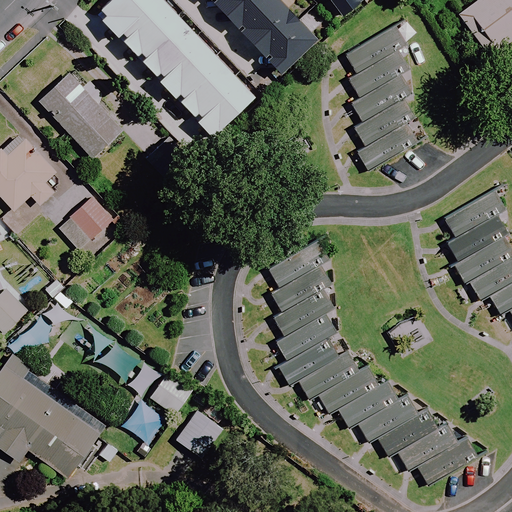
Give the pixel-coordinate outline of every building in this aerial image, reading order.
[(99,21),(115,37),(211,139),(253,99),(159,0),(111,0),(100,11),(105,16),(99,21)] [(511,40),(511,0),(479,0),(458,17),(489,58),(511,40)] [(257,43),(223,6),(199,28),(233,65),(257,43)] [(356,76),(397,52),(405,47),(394,29),(345,58),(356,76)] [(403,78),(410,74),(397,52),(356,76),(348,81),(361,103),(403,78)] [(120,132),(66,74),(37,102),(91,160),(120,132)] [(352,108),(364,128),(406,102),(414,97),(403,78),(361,103),(352,108)] [(408,125),(416,120),(406,102),(364,128),(355,133),(365,150),(408,125)] [(408,125),(365,150),(357,155),(368,174),(419,143),(408,125)] [(188,159),(168,140),(146,161),(166,181),(188,159)] [(54,174),(26,141),(6,158),(0,151),(0,198),(13,213),(30,197),(38,206),(52,193),(43,183),(54,174)] [(454,239),(494,216),(503,211),(493,193),(444,222),(447,228),(454,239)] [(112,222),(91,198),(57,228),(78,252),(112,222)] [(458,266),(506,239),(494,216),(454,239),(446,244),(458,266)] [(469,286),(511,260),(511,248),(506,239),(458,266),(454,269),(465,288),(469,286)] [(281,288),(322,264),(331,259),(319,240),(270,270),(281,288)] [(488,298),(511,283),(511,260),(469,286),(479,303),(488,298)] [(322,264),(281,288),(268,296),(280,316),(326,291),(335,286),(322,264)] [(511,283),(488,298),(500,319),(511,311),(511,283)] [(26,313),(5,291),(0,295),(0,331),(3,335),(26,313)] [(326,291),(280,316),(272,321),(284,340),(328,316),(338,310),(326,291)] [(511,335),(511,311),(500,319),(510,337),(511,335)] [(328,316),(284,340),(274,346),(286,366),(335,337),(339,335),(328,316)] [(335,337),(286,366),(276,371),(287,390),(297,383),(345,355),(335,337)] [(0,447),(18,461),(30,445),(65,474),(103,428),(11,354),(0,368),(0,447)] [(345,355),(297,383),(309,402),(356,374),(345,355)] [(356,374),(309,402),(320,422),(337,412),(376,388),(365,368),(356,374)] [(192,391),(167,373),(149,398),(174,416),(192,391)] [(376,388),(337,412),(348,431),(396,402),(385,383),(376,388)] [(396,402),(348,431),(359,449),(376,439),(415,414),(405,397),(396,402)] [(415,414),(376,439),(388,459),(435,431),(423,410),(415,414)] [(435,431),(388,459),(400,478),(416,469),(456,444),(445,425),(435,431)] [(456,444),(416,469),(427,487),(475,459),(464,440),(456,444)]
